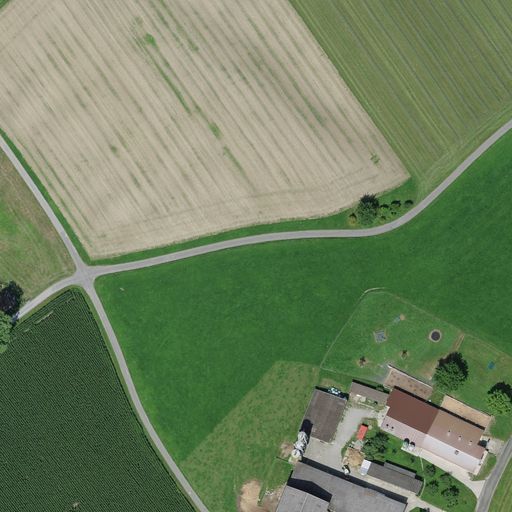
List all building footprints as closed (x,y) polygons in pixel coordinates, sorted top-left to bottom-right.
[(392,397),(362,385),(358,393),(388,406),(392,397)] [(355,405),(321,392),(305,432),(338,446),(355,405)] [(436,424),(400,405),(388,428),(484,477),(496,453),(482,447),(489,434),(443,411),(436,424)] [(425,485),(376,464),(371,474),(421,495),(425,485)] [(410,511),(412,509),(306,467),(287,511),(410,511)]
